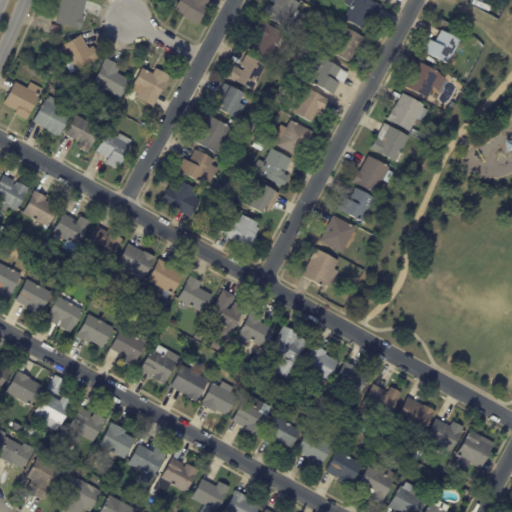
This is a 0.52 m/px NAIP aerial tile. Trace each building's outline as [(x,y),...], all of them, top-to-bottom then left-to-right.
[(85,2),(78,30),(54,24),(58,9),(53,7),(54,0),(81,0),(85,1),(85,2)] [(208,0),(206,5),(196,24),(175,12),(177,10),(173,8),(177,0),(208,0)] [(268,2),(268,1),(273,4),(275,0),(291,0),(299,4),(285,30),(260,16),(268,2)] [(379,8),(373,19),(368,17),(362,29),(343,19),(347,11),(342,8),(346,0),(367,0),(380,7),(379,8)] [(494,0),(507,0),(505,5),(503,4),(500,8),(493,3),(494,0)] [(252,31),(258,20),(282,35),(266,62),(249,52),(256,40),(249,36),(252,31)] [(364,40),(358,50),(355,48),(347,62),(328,52),(342,27),(364,39),(364,40)] [(441,31),(459,42),(446,66),(421,52),(428,40),(433,43),(440,31),(441,31)] [(80,38),(87,50),(91,48),(97,58),(69,74),(64,66),(68,63),(59,47),(79,36),(80,38)] [(257,81),(249,94),(225,80),(232,67),(237,69),(245,56),(264,67),(257,81)] [(348,74),(341,87),(338,85),(331,96),(302,79),(315,56),(348,74)] [(106,61),(119,68),(115,74),(128,80),(118,99),(90,85),(103,60),(106,61)] [(280,69),(284,62),(290,65),(286,72),(280,69)] [(418,64),(438,74),(438,76),(445,79),(438,92),(431,88),(426,99),(403,87),(416,63),(418,64)] [(45,70),(41,76),(37,74),(40,68),(45,70)] [(155,69),(168,76),(151,107),(133,97),(137,90),(131,87),(140,69),(151,74),(154,69),(155,69)] [(16,116),(13,114),(15,111),(2,105),(14,82),(26,89),(30,82),(41,89),(24,120),(16,116)] [(52,82),(60,86),(57,92),(49,89),(52,82)] [(241,95),(236,103),(243,107),(235,121),(228,117),(225,122),(211,114),(216,105),(213,103),(223,84),(241,95)] [(269,92),(272,87),(277,90),(275,95),(269,92)] [(326,101),(321,111),(317,109),(310,122),(293,112),(305,89),(327,100),(326,101)] [(395,104),(401,94),(422,106),(421,108),(427,111),(420,122),(415,119),(408,133),(385,120),(391,109),(392,110),(395,104)] [(46,103),(68,114),(57,139),(46,134),(47,132),(32,124),(42,101),(46,103)] [(120,105),(125,108),(122,113),(117,110),(120,105)] [(75,142),(63,136),(74,116),(98,129),(87,151),(78,146),(78,144),(75,142)] [(229,129),(214,155),(191,142),(195,135),(197,136),(207,117),(229,129)] [(253,125),(249,133),(241,128),(245,120),(253,125)] [(309,136),(297,158),(276,146),(280,138),(274,135),(280,126),(285,129),(290,121),(311,132),(309,136)] [(400,150),(392,163),(370,149),(377,137),(376,137),(383,124),(407,138),(400,150)] [(408,134),(411,129),(416,132),(414,137),(408,134)] [(427,132),(435,137),(431,143),(423,139),(427,132)] [(117,134),(130,141),(114,171),(102,164),(105,159),(93,152),(104,133),(115,139),(117,134)] [(260,152),(251,147),(254,141),(263,145),(260,152)] [(214,175),(205,190),(175,172),(182,160),(186,163),(193,150),(214,163),(212,167),(217,170),(214,175)] [(274,153),(290,161),(283,175),(286,177),(281,188),(257,176),(269,151),(274,153)] [(232,163),(226,160),(229,155),(235,158),(232,163)] [(386,172),(373,196),(351,183),(357,172),(358,173),(367,156),(388,168),(386,172)] [(2,175),(13,181),(11,184),(13,185),(15,181),(27,188),(14,210),(6,206),(3,211),(0,209),(0,176),(1,175),(2,175)] [(188,218),(159,202),(166,188),(172,191),(177,182),(195,191),(192,197),(198,200),(188,218)] [(277,196),(268,212),(263,209),(259,216),(246,208),(259,185),(277,196)] [(216,189),(221,191),(217,199),(209,194),(213,187),(216,189)] [(367,209),(360,225),(335,213),(342,199),(348,202),(354,189),(373,198),(367,209)] [(36,192),(46,198),(44,200),(57,207),(46,227),(21,213),(33,191),(36,192)] [(63,214),(72,219),(70,223),(73,224),(78,216),(88,222),(75,247),(50,232),(61,213),(63,214)] [(241,216),(256,224),(254,228),(257,230),(254,236),(255,236),(248,251),(227,240),(228,239),(218,234),(226,219),(236,224),(240,216),(241,216)] [(353,238),(351,237),(348,241),(351,242),(348,249),(344,247),(340,255),(318,243),(331,216),(355,228),(353,232),(357,233),(354,238),(353,238)] [(218,220),(213,228),(208,225),(212,218),(218,220)] [(96,227),(120,239),(109,261),(82,247),(94,226),(96,227)] [(10,230),(16,234),(13,238),(7,235),(10,230)] [(43,242),(48,245),(44,253),(38,251),(43,242)] [(4,251),(8,243),(14,246),(10,254),(4,251)] [(129,244),(142,252),(143,251),(153,257),(140,281),(113,266),(126,243),(129,244)] [(311,283),(300,277),(314,250),(337,262),(332,270),(337,273),(328,289),(323,286),(322,289),(311,283)] [(162,261),(171,266),(170,267),(182,273),(171,294),(146,281),(158,259),(162,261)] [(0,263),(19,276),(5,299),(0,296),(0,263)] [(65,287),(60,284),(64,276),(69,279),(65,287)] [(191,277),(201,283),(198,288),(210,295),(201,313),(176,299),(188,276),(191,277)] [(37,315),(26,309),(27,308),(13,301),(25,279),(50,292),(37,315)] [(223,290),(233,295),(225,308),(228,310),(234,301),(245,308),(226,339),(217,333),(219,329),(203,320),(222,289),(223,290)] [(99,308),(92,305),(99,291),(106,295),(99,308)] [(58,327),(44,319),(56,296),(81,310),(69,333),(58,327)] [(253,312),(263,317),(260,322),(273,329),(263,347),(238,333),(250,310),(253,312)] [(99,321),(112,328),(101,347),(89,340),(87,343),(75,336),(88,314),(99,321)] [(171,319),(176,322),(174,327),(168,323),(171,319)] [(286,328),(297,334),(296,336),(306,341),(287,379),(275,372),(282,359),(268,352),(282,326),(286,328)] [(200,340),(193,337),(198,328),(204,331),(200,340)] [(135,338),(144,343),(131,367),(120,361),(124,353),(121,352),(119,355),(108,349),(119,329),(135,338)] [(152,378),(153,375),(151,374),(150,376),(138,370),(150,348),(155,350),(158,345),(180,358),(177,363),(175,362),(163,385),(152,379),(152,378)] [(315,346),(325,351),(324,354),(337,361),(327,381),(302,368),(313,345),(315,346)] [(254,356),(260,359),(256,365),(251,362),(254,356)] [(244,359),(249,363),(246,368),(241,364),(244,359)] [(346,363),(369,376),(358,396),(355,394),(352,400),(341,393),(343,389),(333,383),(344,362),(346,363)] [(256,372),(261,364),(267,367),(262,376),(256,372)] [(0,365),(8,370),(0,382),(0,365)] [(181,393),(170,387),(182,365),(208,380),(195,403),(185,397),(186,396),(181,393)] [(244,369),(251,374),(247,381),(240,376),(244,369)] [(18,372),(28,378),(28,379),(40,385),(28,406),(3,392),(15,370),(18,372)] [(56,376),(64,381),(57,395),(45,389),(53,375),(56,376)] [(235,397),(226,416),(217,411),(216,413),(200,405),(212,382),(219,386),(222,381),(233,387),(230,392),(236,395),(235,397)] [(374,386),(386,393),(388,388),(399,394),(386,418),(361,404),(372,385),(374,386)] [(60,396),(60,395),(71,401),(56,431),(40,422),(39,424),(29,419),(43,393),(58,401),(60,396)] [(241,427),(230,421),(242,399),(246,401),(249,395),(264,403),(263,404),(270,408),(255,436),(244,430),(246,425),(243,424),(241,427)] [(408,398),(422,406),(423,405),(432,410),(419,434),(394,419),(406,397),(408,398)] [(80,407),(90,413),(88,416),(90,417),(92,413),(103,419),(92,441),(67,427),(78,406),(80,407)] [(279,442),(277,440),(273,446),(262,439),(275,416),(299,430),(290,448),(279,442)] [(436,420),(448,426),(451,421),(461,426),(445,457),(438,453),(441,447),(423,437),(433,418),(436,420)] [(112,424),(127,431),(125,435),(133,439),(123,459),(98,447),(109,423),(112,424)] [(25,424),(35,430),(29,440),(19,434),(25,424)] [(375,429),(381,432),(377,441),(371,437),(375,429)] [(476,434),(493,443),(479,469),(468,463),(465,468),(455,463),(458,458),(454,456),(468,430),(476,434)] [(0,431),(4,434),(3,436),(20,446),(22,443),(32,449),(20,469),(10,464),(9,465),(0,459),(0,431)] [(331,445),(318,470),(307,464),(309,459),(298,452),(298,451),(296,449),(305,431),(331,445)] [(140,445),(149,449),(147,453),(151,455),(155,447),(164,452),(153,476),(128,464),(138,444),(140,445)] [(361,463),(351,481),(337,474),(335,478),(325,472),(336,450),(361,463)] [(64,471),(53,490),(49,487),(42,501),(24,491),(30,480),(24,477),(36,455),(64,471)] [(173,458),(182,463),(180,467),(183,468),(185,464),(196,470),(184,492),(170,485),(167,490),(156,484),(171,457),(173,458)] [(395,474),(379,504),(369,498),(372,494),(370,493),(363,505),(350,498),(368,466),(373,469),(376,463),(395,474)] [(85,483),(100,491),(89,511),(81,508),(79,511),(64,511),(60,510),(65,500),(59,497),(70,475),(85,483)] [(202,480),(214,486),(217,482),(227,488),(214,511),(190,498),(200,479),(202,480)] [(421,491),(418,496),(425,500),(418,511),(396,511),(387,507),(399,485),(402,487),(405,482),(421,491)] [(236,492),(246,497),(245,500),(257,507),(254,511),(223,511),(232,494),(231,494),(233,490),(236,492)] [(132,511),(98,511),(108,495),(134,510),(132,511)] [(436,500),(448,506),(445,511),(422,511),(431,497),(436,500)]
